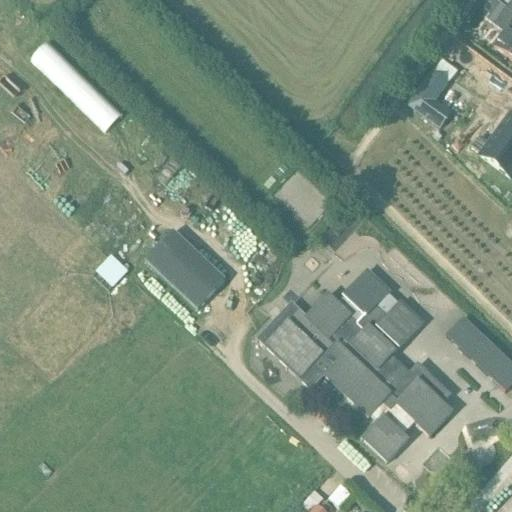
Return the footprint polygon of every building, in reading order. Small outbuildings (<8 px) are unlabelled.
[(511,14),(506,10),(493,28),(504,36),(494,49),(511,63),(511,14)] [(425,78),(401,110),(417,122),(433,134),(445,118),(429,106),(441,90),(425,78)] [(480,159),(510,182),(511,179),(511,120),(510,119),(480,159)] [(226,284),(173,234),(145,265),(198,314),(226,284)] [(273,326),(256,344),(257,345),(258,343),(265,350),(264,351),(265,352),(266,351),(287,371),(286,372),(287,373),(288,372),(310,392),(308,393),(309,394),(324,379),(369,421),(370,420),(377,426),(362,442),(387,466),(408,444),(395,432),(400,426),(408,433),(415,426),(430,439),(451,416),(442,407),(450,399),(417,368),(410,376),(392,359),(422,327),(421,326),(420,327),(400,309),(402,307),(400,306),(397,309),(386,299),(389,296),(388,294),(387,296),(367,277),(368,276),(367,275),(341,302),(342,303),(335,310),(324,300),(305,320),(300,315),(300,314),(299,314),(280,334),(274,328),(274,327),(273,326)] [(511,359),(468,318),(450,336),(510,394),(511,391),(511,359)] [(304,511),(320,511),(317,509),(323,503),(314,495),(301,509),(304,511)]
